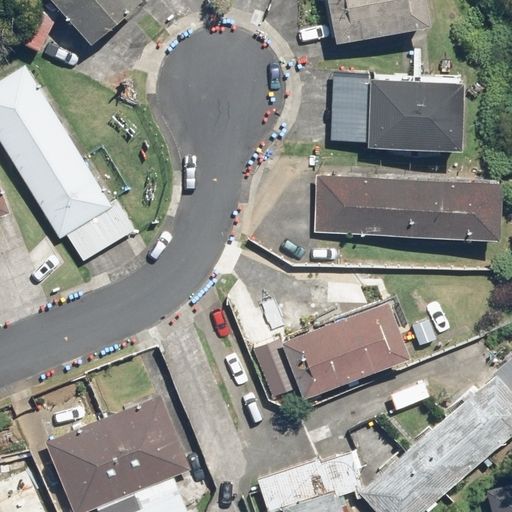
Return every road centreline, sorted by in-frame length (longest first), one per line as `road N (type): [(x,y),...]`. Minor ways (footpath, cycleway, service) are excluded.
road 1 (residential): [(235,81),(186,265),(134,306),(0,360)]
road 2 (unknown): [(186,265),(221,419),(211,511)]
